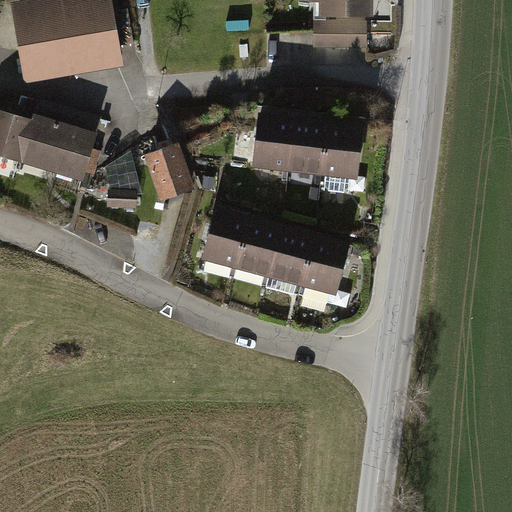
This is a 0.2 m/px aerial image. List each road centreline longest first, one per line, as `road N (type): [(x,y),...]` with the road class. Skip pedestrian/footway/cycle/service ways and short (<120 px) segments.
road 1 (residential): [(394,368),(230,328),(0,226)]
road 2 (tertiary): [(394,368),(432,0)]
road 3 (tertiary): [(376,511),(394,368)]
